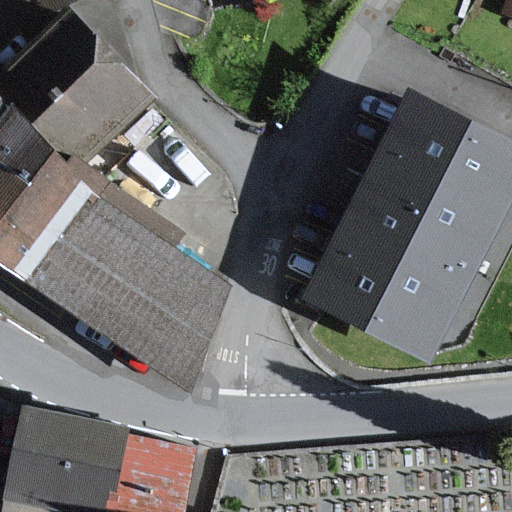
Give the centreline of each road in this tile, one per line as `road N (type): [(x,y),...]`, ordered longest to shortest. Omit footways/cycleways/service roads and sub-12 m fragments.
road 1 (tertiary): [(511,400),(244,420)]
road 2 (tertiary): [(244,420),(88,389),(0,344)]
road 3 (residential): [(244,420),(254,284),(279,180)]
road 4 (residential): [(279,180),(180,85),(158,55),(137,0)]
road 5 (residential): [(279,180),(382,0)]
